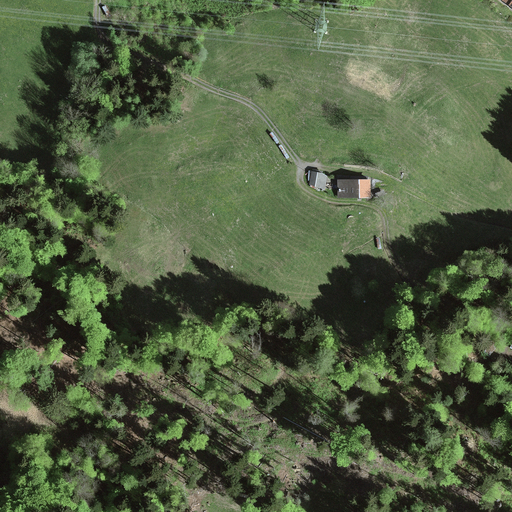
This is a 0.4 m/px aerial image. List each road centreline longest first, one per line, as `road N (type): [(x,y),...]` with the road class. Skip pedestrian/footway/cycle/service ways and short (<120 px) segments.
road 1 (track): [(97,0),(105,41),(253,101),(300,163),(389,177),(433,202),(511,224)]
road 2 (track): [(300,163),(297,179),(308,192),(387,217),(391,256),(417,294),(469,300),(495,313)]
